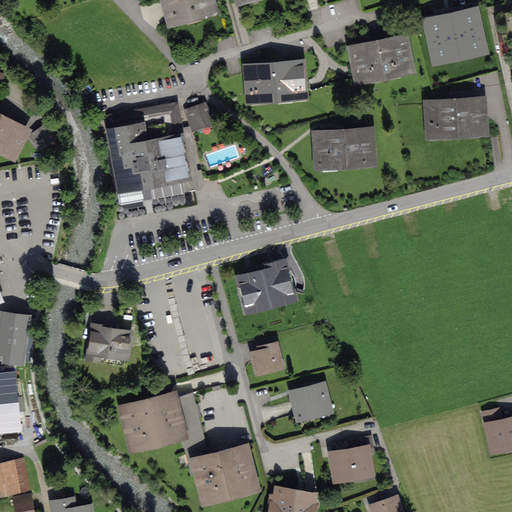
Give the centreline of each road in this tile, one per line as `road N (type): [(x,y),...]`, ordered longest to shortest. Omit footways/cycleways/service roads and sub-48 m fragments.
road 1 (residential): [(121,0),(198,86),(277,154),(322,223)]
road 2 (residential): [(40,266),(111,279),(322,223)]
road 3 (residential): [(322,223),(511,176)]
